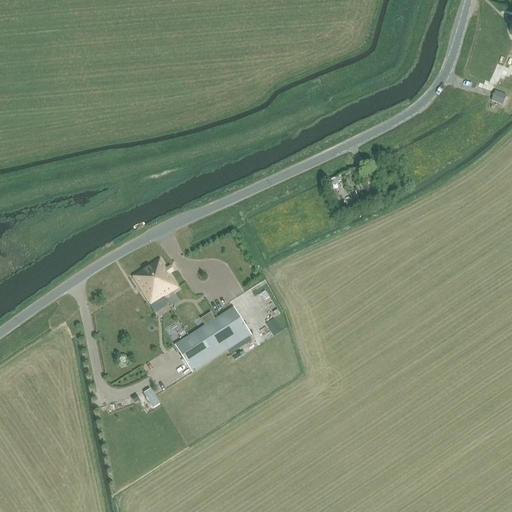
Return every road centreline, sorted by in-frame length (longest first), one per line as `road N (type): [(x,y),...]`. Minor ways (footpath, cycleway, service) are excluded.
road 1 (unclassified): [(0,334),(118,254),(414,109),(444,76),(468,0)]
road 2 (unknown): [(72,282),(106,388),(173,366)]
